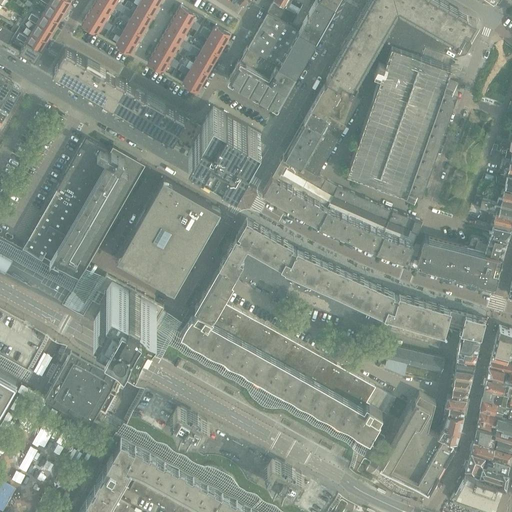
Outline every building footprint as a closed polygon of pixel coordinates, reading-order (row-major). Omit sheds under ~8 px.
[(50,0),(50,1),(65,10),(71,0),(70,0),(50,0)] [(108,0),(95,0),(93,4),(108,13),(114,4),(108,0)] [(150,0),(140,0),(138,5),(153,14),(158,4),(150,0)] [(303,2),(298,0),(291,0),(287,7),(274,0),(273,0),(267,10),(291,24),(303,2)] [(298,0),(303,2),(291,24),(315,38),(334,5),(325,0),(298,0)] [(362,69),(365,63),(368,64),(373,56),(379,58),(379,57),(386,59),(391,44),(422,55),(425,45),(454,56),(465,53),(468,48),(462,45),(469,34),(476,21),(439,0),(370,0),(338,56),(326,78),(328,78),(359,96),(363,89),(359,74),(362,69)] [(48,3),(44,10),(59,20),(65,10),(50,1),(48,3)] [(93,4),(88,13),(103,22),(108,13),(93,4)] [(181,4),(175,14),(190,23),(196,13),(181,4)] [(138,5),(132,14),(148,23),(153,14),(138,5)] [(44,10),(38,20),(53,30),(59,20),(44,10)] [(247,45),(295,73),(315,38),(291,24),(267,10),(247,45)] [(88,13),(82,23),(97,32),(103,22),(88,13)] [(132,14),(127,23),(142,32),(148,23),(132,14)] [(175,14),(170,23),(185,32),(190,23),(175,14)] [(0,37),(8,43),(17,28),(0,17),(0,37)] [(38,20),(32,30),(47,39),(53,30),(38,20)] [(127,23),(121,33),(137,42),(142,32),(127,23)] [(170,23),(164,32),(180,41),(185,32),(170,23)] [(215,24),(210,34),(225,43),(231,33),(215,24)] [(26,39),(26,40),(41,49),(42,49),(42,48),(47,39),(32,30),(26,39)] [(164,32),(159,42),(174,51),(180,41),(164,32)] [(121,33),(116,43),(131,52),(137,42),(121,33)] [(210,34),(204,43),(220,52),(225,43),(210,34)] [(471,43),(469,34),(462,45),(468,48),(471,43)] [(20,49),(19,50),(20,50),(31,57),(32,58),(35,59),(34,59),(35,60),(35,59),(41,49),(26,40),(20,50),(20,49)] [(159,42),(153,51),(169,60),(174,51),(159,42)] [(204,43),(199,52),(214,61),(220,52),(204,43)] [(451,65),(422,55),(391,44),(386,59),(379,57),(379,58),(373,56),(368,64),(376,69),(374,74),(380,76),(378,80),(365,119),(362,129),(357,142),(350,164),(347,172),(358,175),(411,194),(418,196),(420,191),(422,191),(457,89),(456,88),(458,83),(446,78),(447,77),(449,72),(451,66),(451,65)] [(295,73),(247,45),(228,78),(276,106),(295,73)] [(53,68),(53,69),(54,70),(63,75),(64,76),(83,86),(83,87),(84,87),(103,98),(102,98),(104,99),(112,104),(113,104),(125,82),(116,77),(115,76),(106,71),(105,70),(105,71),(86,60),(87,60),(85,59),(77,54),(76,53),(75,54),(66,48),(65,48),(65,49),(59,58),(59,59),(53,68)] [(153,51),(148,61),(163,70),(169,60),(153,51)] [(199,52),(194,62),(209,71),(214,61),(199,52)] [(194,62),(188,71),(204,80),(209,71),(194,62)] [(188,71),(182,81),(198,90),(204,80),(188,71)] [(13,83),(5,77),(0,85),(0,105),(0,106),(4,99),(13,83)] [(359,96),(328,78),(305,117),(304,116),(283,153),(318,173),(361,98),(359,96)] [(125,82),(113,104),(114,104),(122,109),(123,110),(142,121),(143,121),(162,132),(163,133),(172,138),(173,139),(174,138),(174,137),(179,128),(180,127),(185,118),(186,117),(185,116),(175,111),(174,110),(165,105),(166,105),(164,104),(164,105),(146,94),(145,93),(136,88),(135,87),(135,88),(126,83),(126,82),(125,82)] [(19,87),(13,83),(4,99),(12,104),(20,91),(19,87)] [(12,104),(4,99),(0,106),(0,105),(0,117),(3,119),(12,104)] [(201,125),(188,148),(199,155),(221,167),(232,173),(236,176),(249,154),(261,132),(249,125),(223,110),(213,105),(201,125)] [(85,137),(24,244),(76,274),(138,165),(119,154),(121,150),(113,145),(109,151),(85,137)] [(318,173),(283,153),(262,190),(319,222),(337,184),(318,173)] [(511,159),(502,157),(500,165),(504,167),(503,170),(508,172),(511,172),(511,159)] [(174,289),(221,208),(163,175),(117,257),(174,289)] [(350,190),(337,184),(319,222),(332,228),(350,190)] [(511,190),(504,188),(502,196),(511,198),(511,190)] [(332,228),(347,234),(364,196),(350,190),(332,228)] [(378,202),(364,196),(347,234),(355,238),(361,241),(378,202)] [(500,203),(511,206),(511,198),(502,196),(500,203)] [(498,211),(511,215),(511,206),(500,203),(483,198),(481,206),(498,211)] [(392,208),(378,202),(361,241),(376,247),(392,208)] [(377,247),(406,258),(407,259),(408,257),(407,257),(408,255),(421,219),(393,209),(392,208),(376,247),(377,248),(377,247)] [(494,224),(510,229),(511,222),(511,215),(498,211),(494,224)] [(446,324),(451,307),(399,293),(399,294),(297,247),(246,218),(220,264),(235,273),(242,277),(254,284),(255,284),(259,276),(279,287),(276,293),(292,298),(438,346),(446,324)] [(494,224),(491,232),(498,233),(497,237),(507,240),(507,237),(508,238),(511,230),(510,230),(510,229),(494,224)] [(465,245),(502,255),(507,240),(497,237),(498,233),(491,232),(489,240),(472,235),(469,243),(466,242),(465,245)] [(434,268),(443,239),(428,235),(428,234),(424,233),(417,258),(419,259),(418,264),(434,268)] [(457,243),(443,239),(434,268),(449,273),(457,243)] [(472,247),(460,244),(457,243),(449,273),(463,277),(472,247)] [(498,271),(500,264),(502,256),(472,247),(463,277),(483,282),(483,284),(495,288),(500,271),(498,271)] [(0,351),(23,365),(28,367),(72,288),(12,255),(0,248),(0,351)] [(235,273),(220,264),(215,273),(182,332),(370,437),(384,411),(366,401),(375,385),(349,371),(349,370),(220,298),(222,296),(226,288),(229,282),(235,273)] [(92,420),(100,404),(107,408),(117,390),(120,383),(124,378),(140,347),(150,330),(142,326),(147,315),(157,321),(167,304),(107,271),(98,288),(108,293),(102,304),(92,299),(83,315),(67,345),(63,351),(59,358),(48,377),(54,381),(46,395),(92,420)] [(486,317),(451,307),(446,324),(462,328),(473,330),(474,325),(483,328),(486,317)] [(511,329),(499,325),(496,335),(511,338),(511,329)] [(477,351),(481,333),(473,330),(462,328),(458,346),(477,351)] [(370,349),(380,351),(382,341),(354,334),(352,344),(370,349)] [(494,342),(511,346),(511,338),(496,335),(494,342)] [(408,373),(407,374),(409,375),(409,374),(424,378),(423,379),(438,382),(445,356),(382,341),(380,351),(379,355),(378,361),(380,362),(393,367),(393,368),(392,369),(394,369),(395,369),(409,371),(408,374),(408,373)] [(170,342),(161,358),(144,389),(126,422),(128,423),(204,465),(208,465),(211,465),(213,465),(218,466),(223,468),(225,469),(228,471),(231,473),(232,475),(233,476),(234,477),(236,480),(237,484),(288,511),(323,511),(325,511),(332,502),(339,492),(345,480),(350,468),(352,459),(352,458),(355,446),(354,445),(281,404),(277,405),(274,405),(273,405),(269,404),(265,403),(262,401),(261,401),(258,399),(255,396),(252,393),(250,389),(248,386),(170,342)] [(492,351),(511,356),(511,355),(511,346),(494,342),(492,351)] [(456,355),(474,359),(477,351),(458,346),(456,355)] [(492,351),(490,358),(506,362),(511,358),(511,356),(492,351)] [(456,355),(455,372),(471,375),(474,359),(456,355)] [(501,380),(503,375),(504,371),(510,372),(511,370),(511,365),(511,357),(511,358),(506,362),(490,358),(487,376),(501,380)] [(0,405),(16,378),(0,368),(0,405)] [(511,370),(510,372),(504,371),(503,375),(509,376),(508,380),(511,380),(511,370)] [(455,372),(453,384),(468,387),(471,375),(455,372)] [(502,380),(501,380),(487,376),(485,385),(500,389),(511,392),(511,382),(508,381),(502,380)] [(466,396),(468,387),(453,384),(452,393),(466,396)] [(511,403),(511,392),(500,389),(485,385),(483,395),(511,403)] [(453,440),(438,433),(428,428),(436,400),(419,391),(415,399),(379,464),(392,471),(390,473),(390,474),(394,478),(399,481),(403,483),(408,485),(413,487),(414,486),(415,484),(428,491),(446,459),(453,445),(451,444),(453,440)] [(452,393),(448,391),(446,401),(465,404),(466,396),(452,393)] [(480,407),(498,412),(498,413),(511,417),(511,412),(508,412),(511,403),(483,395),(480,407)] [(448,411),(463,413),(465,404),(446,401),(444,409),(448,411)] [(494,423),(498,413),(498,412),(480,407),(477,424),(488,428),(490,422),(494,423)] [(459,431),(463,413),(448,411),(443,424),(459,431)] [(511,417),(498,413),(494,423),(490,422),(488,428),(491,429),(489,433),(495,434),(511,439),(511,417)] [(44,424),(39,436),(44,438),(49,426),(44,424)] [(443,424),(438,433),(453,440),(456,441),(459,431),(443,424)] [(493,444),(495,434),(489,433),(491,429),(488,428),(477,424),(474,439),(493,444)] [(77,434),(70,453),(91,460),(98,442),(77,434)] [(511,439),(495,434),(493,444),(511,449),(511,439)] [(257,511),(121,436),(77,511),(125,511),(131,502),(116,494),(131,467),(140,471),(130,489),(144,497),(171,511),(257,511)] [(509,462),(511,452),(511,451),(474,440),(471,450),(488,455),(492,456),(494,457),(494,458),(509,462)] [(7,443),(0,454),(6,457),(12,446),(7,443)] [(8,460),(14,463),(21,448),(16,445),(8,460)] [(25,474),(35,452),(24,448),(15,469),(25,474)] [(57,450),(51,454),(56,463),(62,459),(57,450)] [(504,483),(507,470),(487,464),(488,455),(471,450),(467,460),(465,462),(463,466),(465,468),(466,469),(474,472),(477,474),(504,483)] [(494,457),(492,456),(488,455),(487,464),(507,470),(508,469),(509,468),(510,464),(509,463),(509,462),(494,458),(494,457)] [(71,494),(80,475),(61,466),(52,485),(71,494)] [(38,489),(44,492),(54,470),(49,468),(38,489)] [(491,511),(501,484),(502,484),(504,484),(504,483),(477,474),(474,472),(466,469),(451,497),(475,506),(491,511)] [(398,495),(370,479),(358,502),(375,511),(399,511),(407,499),(398,495)] [(0,505),(4,508),(14,491),(19,493),(0,481),(0,505)] [(31,495),(25,510),(29,511),(32,511),(39,499),(31,495)]
